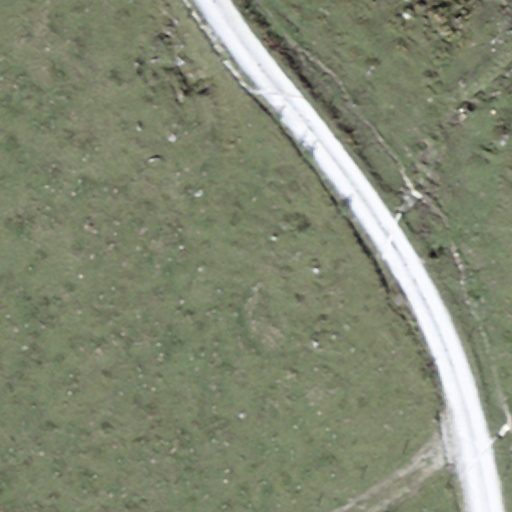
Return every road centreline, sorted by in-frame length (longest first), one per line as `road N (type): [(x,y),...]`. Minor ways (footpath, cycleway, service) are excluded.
road 1 (track): [(209,0),(426,291),(471,409),(495,511)]
road 2 (track): [(366,511),(408,488),(471,409)]
